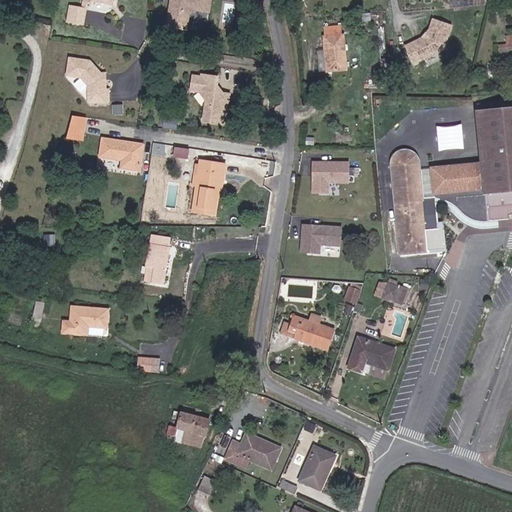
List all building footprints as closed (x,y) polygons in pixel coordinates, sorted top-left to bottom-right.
[(106,25),(109,9),(110,4),(113,4),(113,0),(87,0),(87,5),(80,4),(77,22),(65,20),(62,35),(78,38),(80,23),(85,24),(85,21),(106,25)] [(168,0),(164,23),(181,26),(184,9),(187,6),(204,10),(206,0),(168,0)] [(405,43),(415,65),(452,49),(443,28),(446,26),(442,16),(431,21),(435,30),(405,43)] [(507,43),(499,44),(500,52),(511,49),(511,34),(506,36),(507,43)] [(315,80),(335,81),(334,47),(314,47),(315,80)] [(508,79),(511,78),(511,65),(501,66),(502,79),(508,79)] [(95,83),(95,82),(86,68),(63,68),(63,86),(77,86),(83,96),(83,112),(103,112),(103,99),(99,99),(99,88),(96,88),(93,83),(95,83)] [(219,101),(216,98),(218,85),(202,83),(202,85),(192,84),(191,98),(200,100),(206,108),(204,129),(223,132),(224,128),(227,128),(230,102),(219,101)] [(83,112),(83,96),(77,86),(63,86),(61,87),(83,112)] [(511,109),(479,112),(483,162),(485,189),(487,220),(496,219),(496,215),(511,213),(511,109)] [(59,149),(74,150),(76,127),(63,125),(59,149)] [(175,137),(176,130),(165,128),(164,134),(175,137)] [(116,179),(135,180),(138,153),(100,149),(98,169),(112,170),(112,167),(117,168),(116,179)] [(415,156),(412,154),(411,152),(408,151),(404,151),(400,151),(397,152),(394,154),(391,157),(390,161),(398,252),(410,252),(422,251),(425,251),(429,244),(429,239),(427,235),(425,232),(424,227),(428,227),(437,226),(435,206),(434,198),(421,198),(421,194),(418,160),(415,156)] [(170,167),(187,170),(187,159),(171,158),(170,167)] [(330,182),(351,183),(351,160),(313,160),(312,193),(330,193),(330,182)] [(485,189),(483,162),(430,166),(432,193),(485,189)] [(217,206),(212,205),(217,173),(196,171),(189,220),(214,223),(217,206)] [(475,224),(480,227),(482,227),(486,227),(501,226),(500,219),(496,219),(487,220),(481,219),(479,219),(472,215),(462,207),(457,202),(449,198),(440,194),(438,193),(421,194),(421,198),(434,198),(435,206),(440,206),(446,207),(451,208),(455,209),(460,212),(469,220),(475,224)] [(438,221),(437,251),(446,251),(447,221),(438,221)] [(322,254),(323,245),(342,246),(344,225),(303,222),(301,253),(322,254)] [(138,304),(156,304),(158,257),(141,256),(138,304)] [(374,304),(381,286),(375,284),(369,302),(374,304)] [(386,305),(394,308),(399,292),(381,286),(374,304),(385,308),(386,305)] [(329,308),(333,305),(333,299),(330,296),(325,295),(321,298),(320,304),(323,307),(329,308)] [(335,310),(347,314),(351,301),(340,297),(335,310)] [(43,322),(44,301),(37,300),(35,322),(43,322)] [(287,343),(318,354),(324,335),(310,330),(312,323),(303,320),(301,327),(288,322),(287,319),(287,318),(284,317),(281,318),(280,320),(279,322),(280,323),(281,325),(283,325),(281,334),(289,337),(287,343)] [(110,354),(112,352),(112,348),(113,348),(113,325),(78,326),(78,343),(71,343),(71,354),(110,354)] [(42,343),(50,343),(50,327),(42,327),(42,343)] [(279,340),(287,343),(289,337),(281,334),(279,340)] [(363,370),(379,375),(386,356),(349,344),(339,373),(354,379),(357,368),(363,370)] [(159,385),(161,368),(135,366),(133,382),(159,385)] [(168,386),(170,369),(161,368),(159,385),(168,386)] [(354,379),(359,380),(363,370),(357,368),(354,379)] [(170,447),(194,458),(206,433),(177,423),(173,432),(176,435),(170,447)] [(257,454),(259,449),(243,442),(241,447),(257,454)] [(267,477),(276,457),(259,449),(257,454),(241,447),(232,443),(225,458),(267,477)] [(317,499),(326,480),(320,477),(328,462),(311,455),(296,489),(317,499)] [(320,477),(326,480),(333,464),(328,462),(320,477)] [(191,500),(204,505),(212,490),(199,484),(191,500)] [(278,497),(291,503),(294,496),(281,491),(278,497)]
